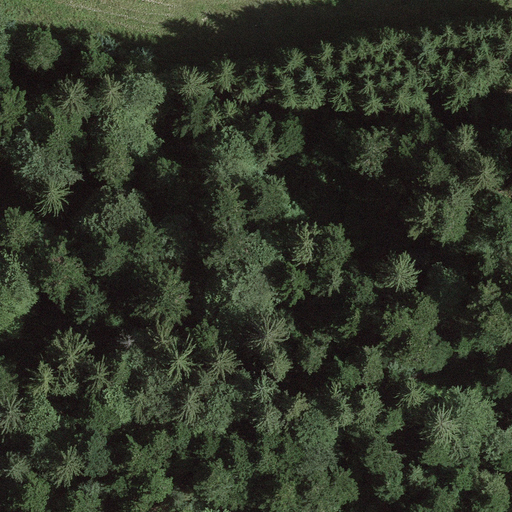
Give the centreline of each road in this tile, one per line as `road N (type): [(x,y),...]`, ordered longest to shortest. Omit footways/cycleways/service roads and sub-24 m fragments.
road 1 (track): [(0,316),(47,328),(278,337),(453,364)]
road 2 (track): [(511,334),(393,393),(275,476),(205,503),(149,511)]
